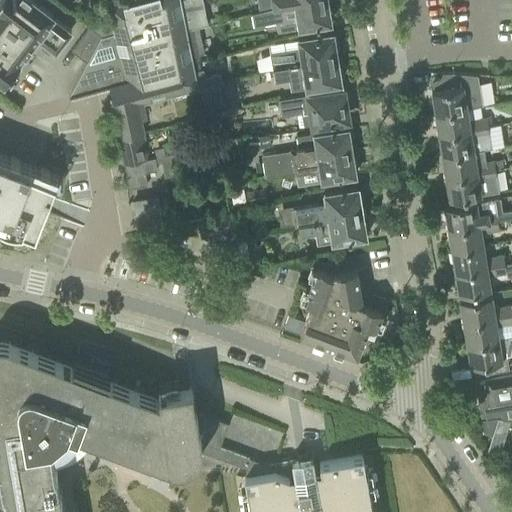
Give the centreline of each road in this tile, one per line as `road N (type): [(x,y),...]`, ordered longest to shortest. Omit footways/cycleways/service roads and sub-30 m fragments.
road 1 (residential): [(400,413),(428,321),(371,0)]
road 2 (unclassified): [(400,413),(343,382),(63,293)]
road 3 (unclassified): [(105,241),(86,111),(22,116)]
road 4 (unclassified): [(280,306),(105,241)]
road 5 (unclassified): [(487,511),(437,441),(400,413)]
